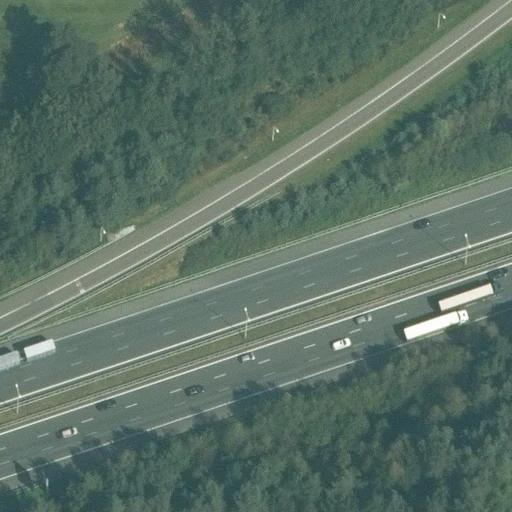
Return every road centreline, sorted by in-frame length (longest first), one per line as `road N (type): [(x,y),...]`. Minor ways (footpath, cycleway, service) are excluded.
road 1 (motorway): [(511,11),(252,186),(0,325)]
road 2 (motorway): [(511,209),(0,381)]
road 3 (motorway): [(0,457),(511,286)]
